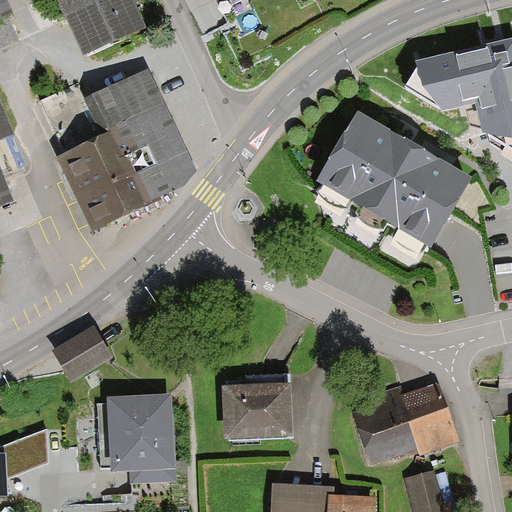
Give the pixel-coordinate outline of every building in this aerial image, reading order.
[(0,0),(0,16),(12,10),(7,0),(0,0)] [(133,0),(64,0),(61,2),(86,61),(147,33),(133,0)] [(229,0),(239,20),(278,0),(229,0)] [(511,46),(426,65),(408,97),(511,170),(511,46)] [(95,229),(190,184),(196,169),(151,72),(101,96),(116,128),(60,155),(95,229)] [(0,201),(12,197),(0,167),(0,140),(9,137),(0,114),(0,201)] [(473,183),(361,115),(314,189),(432,254),(473,183)] [(97,331),(56,358),(73,385),(115,358),(97,331)] [(291,384),(223,387),(226,444),(295,440),(291,384)] [(462,443),(439,384),(401,398),(398,389),(378,396),(381,404),(352,415),(371,468),(419,452),(421,459),(462,443)] [(177,485),(172,399),(109,401),(113,474),(129,473),(131,488),(177,485)] [(0,448),(0,498),(10,498),(10,483),(54,466),(52,427),(0,448)] [(447,511),(438,473),(406,481),(414,511),(447,511)] [(376,511),(377,497),(336,496),(337,489),(274,486),(273,511),(376,511)]
